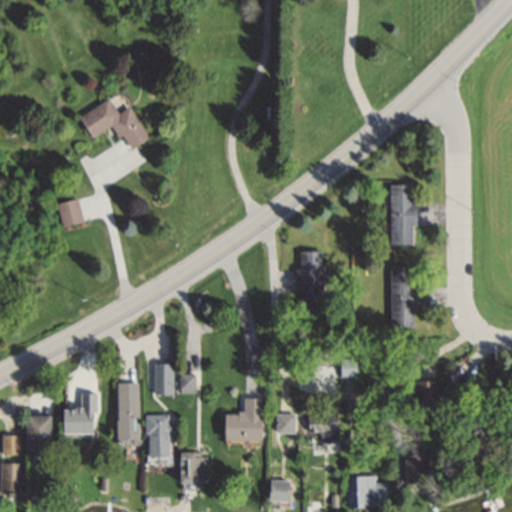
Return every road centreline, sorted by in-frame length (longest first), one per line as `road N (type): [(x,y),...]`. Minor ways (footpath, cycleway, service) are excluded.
road 1 (secondary): [(0,375),(178,278),(276,212),(416,97),(511,0)]
road 2 (residential): [(431,81),(458,131),(463,310),(486,336),(511,338)]
road 3 (residential): [(389,120),(426,311),(463,310)]
